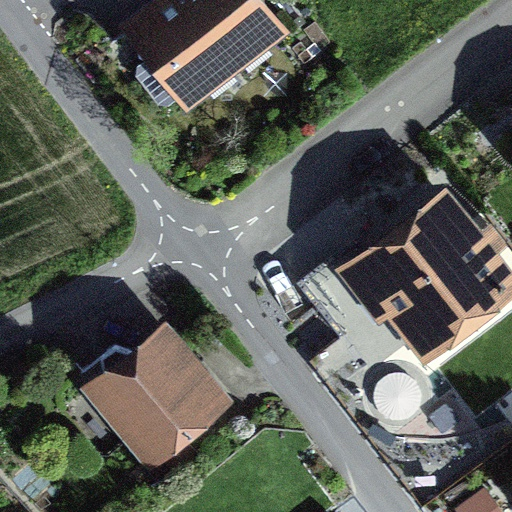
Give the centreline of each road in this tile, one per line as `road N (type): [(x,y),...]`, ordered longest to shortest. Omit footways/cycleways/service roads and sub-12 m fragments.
road 1 (residential): [(199,249),(511,16)]
road 2 (residential): [(199,249),(386,511)]
road 3 (residential): [(0,0),(199,249)]
road 4 (residential): [(0,351),(199,249)]
